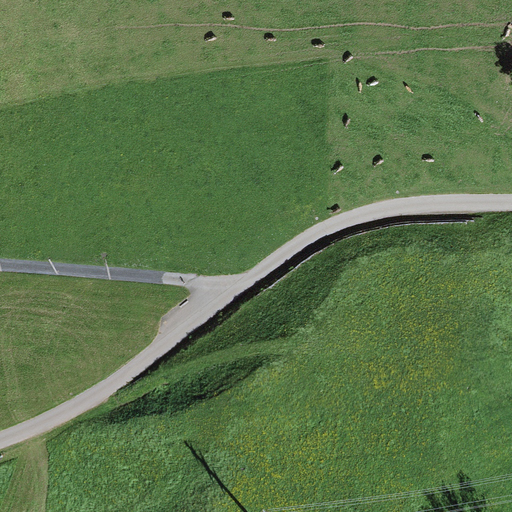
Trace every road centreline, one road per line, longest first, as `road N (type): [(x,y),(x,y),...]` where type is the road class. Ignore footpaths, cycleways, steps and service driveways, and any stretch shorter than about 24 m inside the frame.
road 1 (unclassified): [(0,439),(139,369),(332,221),(402,203),(511,204)]
road 2 (track): [(243,286),(0,262)]
